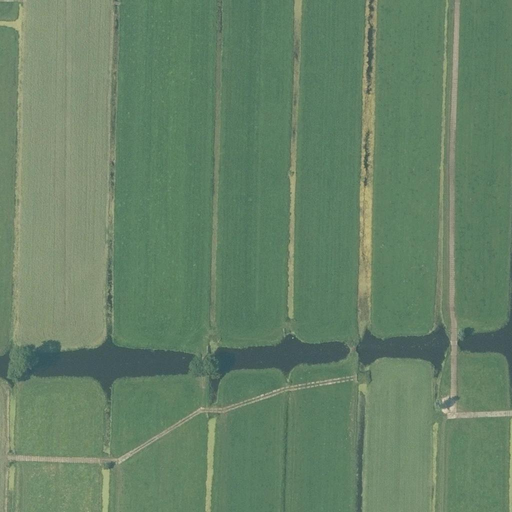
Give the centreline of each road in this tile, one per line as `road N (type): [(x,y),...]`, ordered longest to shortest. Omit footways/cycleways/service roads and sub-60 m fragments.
road 1 (track): [(0,456),(120,461),(199,411),(356,377),(416,410),(511,412)]
road 2 (track): [(457,0),(455,352),(444,511)]
